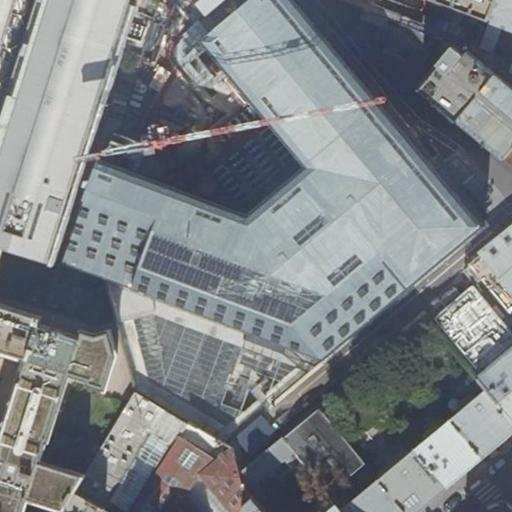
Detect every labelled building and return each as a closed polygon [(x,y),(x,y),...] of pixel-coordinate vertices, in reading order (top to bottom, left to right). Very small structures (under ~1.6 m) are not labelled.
[(511,0),(27,0),(0,89),(0,245),(3,247),(33,256),(68,147),(93,67),(113,0),(436,0),(511,28),(511,0)] [(280,0),(145,0),(262,137),(206,195),(68,147),(33,256),(292,334),(463,190),(280,0)] [(458,222),(445,233),(477,272),(511,313),(511,312),(511,177),(503,184),(457,222),(458,222)] [(0,255),(3,247),(0,245),(0,350),(27,359),(0,442),(0,511),(23,511),(28,497),(65,509),(76,490),(86,473),(42,460),(44,454),(42,454),(48,437),(50,438),(71,372),(91,378),(90,383),(106,388),(117,353),(110,330),(97,333),(83,329),(82,335),(40,322),(42,316),(0,303),(0,255)] [(511,350),(460,289),(426,318),(479,380),(511,351),(511,350)] [(487,389),(511,418),(511,351),(479,380),(487,389)] [(498,444),(511,432),(511,418),(487,389),(475,398),(471,394),(458,405),(462,409),(450,419),(482,457),(498,444)] [(264,511),(257,503),(240,484),(238,475),(230,448),(187,422),(135,392),(86,473),(76,490),(105,507),(113,511),(264,511)] [(282,439),(297,456),(341,509),(344,511),(405,511),(378,479),(319,408),(282,439)] [(482,457),(450,419),(438,429),(434,425),(421,435),(424,440),(414,449),(446,487),(464,472),(482,457)] [(268,450),(238,475),(240,484),(257,503),(271,492),(264,484),(297,456),(282,439),(268,450)] [(416,511),(427,504),(446,487),(414,449),(402,459),(398,455),(385,466),(388,470),(378,479),(405,511),(416,511)] [(101,511),(105,507),(76,490),(65,509),(62,511),(101,511)]
